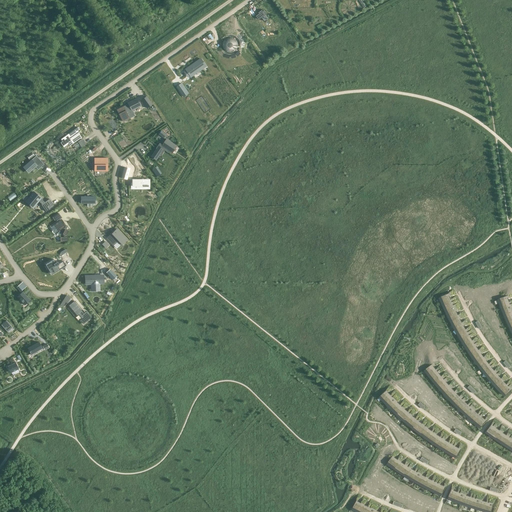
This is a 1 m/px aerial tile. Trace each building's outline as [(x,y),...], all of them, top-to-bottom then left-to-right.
[(268,19),(265,15),(267,14),(264,11),(263,11),(262,10),(259,13),(259,14),(256,16),(259,20),(262,17),(265,21),(268,19)] [(203,40),(206,45),(213,41),(209,36),(203,40)] [(223,45),(223,46),(223,47),(223,48),(224,49),(224,50),(225,50),(225,51),(226,51),(226,52),(227,52),(228,52),(229,53),(230,53),(231,53),(232,53),(233,52),(234,52),(235,51),(236,51),(236,50),(237,50),(237,49),(237,48),(238,48),(238,47),(238,46),(238,45),(238,44),(238,43),(237,42),(237,41),(236,40),(235,39),(234,39),(234,38),(233,38),(232,38),(231,38),(230,38),(229,38),(228,38),(227,38),(226,39),(225,39),(225,40),(224,40),(224,41),(224,42),(223,42),(223,43),(223,44),(223,45)] [(186,69),(191,77),(206,66),(201,59),(186,69)] [(182,83),(177,87),(184,97),(189,93),(182,83)] [(146,97),(141,100),(147,109),(153,105),(146,97)] [(125,105),(117,110),(123,121),(134,116),(131,109),(140,104),(137,98),(128,103),(128,105),(126,106),(125,105)] [(60,143),(63,147),(68,144),(70,146),(82,137),(79,134),(80,134),(78,131),(80,130),(78,127),(61,139),(62,140),(61,141),(61,142),(60,143)] [(151,156),(156,159),(164,147),(173,153),(177,146),(167,140),(163,145),(160,144),(151,156)] [(36,156),(25,166),(30,171),(35,167),(38,170),(44,164),(36,156)] [(107,158),(95,158),(95,171),(107,171),(107,158)] [(130,169),(124,167),(121,177),(127,179),(130,169)] [(5,176),(2,178),(9,186),(11,184),(5,176)] [(149,180),(132,180),(132,186),(136,186),(136,188),(145,188),(145,187),(149,187),(149,180)] [(34,192),(28,199),(35,205),(38,201),(42,204),(41,205),(46,212),(54,206),(49,199),(45,202),(40,199),(41,198),(34,192)] [(60,220),(54,225),(55,224),(59,231),(58,231),(59,231),(60,231),(62,234),(64,237),(61,237),(61,238),(62,241),(61,241),(61,242),(68,241),(68,237),(66,237),(66,236),(68,231),(65,229),(64,228),(65,227),(60,220)] [(112,234),(107,238),(113,245),(117,242),(121,245),(127,240),(117,229),(114,232),(112,234)] [(53,259),(45,264),(51,274),(66,266),(63,261),(58,264),(57,261),(55,262),(53,259)] [(113,280),(117,277),(110,269),(106,272),(113,280)] [(86,284),(91,284),(91,287),(99,287),(99,283),(104,283),(103,275),(85,276),(86,284)] [(22,292),(17,297),(25,305),(30,300),(22,292)] [(448,293),(440,297),(441,298),(441,300),(442,302),(443,303),(444,305),(444,307),(445,308),(446,310),(447,311),(447,313),(455,309),(454,308),(454,306),(453,305),(452,303),(452,301),(451,300),(450,298),(449,297),(449,295),(448,293)] [(68,295),(60,304),(62,306),(66,301),(68,303),(72,298),(68,295)] [(507,296),(499,298),(499,300),(500,302),(501,303),(501,305),(502,307),(502,308),(503,310),(504,312),(511,308),(511,307),(511,305),(510,304),(509,302),(509,300),(508,299),(507,297),(507,296)] [(74,301),(69,306),(77,316),(80,314),(83,318),(80,320),(83,324),(91,318),(88,313),(85,315),(74,301)] [(455,309),(447,313),(448,315),(449,317),(450,319),(451,321),(459,317),(458,315),(457,313),(456,311),(455,309)] [(459,317),(451,321),(452,323),(453,325),(454,327),(455,328),(463,324),(462,322),(461,321),(460,319),(459,317)] [(6,321),(1,325),(7,332),(12,328),(6,321)] [(463,324),(455,328),(456,330),(457,332),(458,333),(459,335),(460,336),(461,338),(461,339),(462,341),(470,336),(469,335),(468,333),(467,332),(466,330),(465,329),(465,327),(464,326),(463,324)] [(470,336),(462,341),(463,342),(464,344),(465,345),(466,346),(467,348),(468,349),(475,345),(474,343),(473,342),(472,340),(472,339),(471,337),(470,336)] [(39,342),(28,348),(31,354),(42,348),(39,342)] [(475,345),(468,349),(469,351),(470,353),(472,355),(473,357),(480,352),(479,350),(478,348),(476,346),(475,345)] [(480,352),(473,357),(474,358),(475,360),(477,362),(478,364),(485,359),(484,357),(482,355),(481,353),(480,352)] [(485,359),(478,364),(479,365),(480,366),(481,368),(482,369),(483,371),(484,372),(491,367),(490,365),(489,364),(488,363),(487,361),(486,360),(485,359)] [(8,367),(11,373),(18,369),(15,363),(8,367)] [(432,364),(425,369),(426,371),(427,372),(428,373),(429,375),(430,376),(431,378),(438,372),(437,371),(436,370),(435,368),(434,367),(433,365),(432,364)] [(491,367),(484,372),(485,373),(487,375),(488,376),(489,377),(490,379),(491,380),(498,374),(497,373),(496,372),(494,371),(493,369),(492,368),(491,367)] [(438,372),(431,378),(432,379),(434,380),(435,382),(436,383),(437,384),(438,386),(445,380),(444,379),(442,378),(441,376),(440,375),(439,374),(438,372)] [(498,374),(491,380),(492,381),(493,383),(495,384),(496,385),(502,380),(501,378),(500,377),(499,376),(498,374)] [(445,380),(438,386),(439,387),(441,389),(442,391),(444,392),(450,387),(449,385),(447,383),(446,382),(445,380)] [(502,380),(496,385),(497,387),(498,388),(499,389),(500,391),(502,392),(503,393),(504,394),(505,396),(511,390),(510,388),(509,387),(508,386),(507,385),(506,383),(504,382),(503,381),(502,380)] [(450,387),(444,392),(445,394),(447,396),(448,397),(450,399),(456,393),(455,391),(453,390),(452,388),(450,387)] [(386,390),(380,396),(381,397),(382,399),(383,400),(385,401),(386,403),(387,404),(388,405),(390,406),(396,400),(394,399),(393,398),(392,396),(391,395),(390,394),(388,393),(387,391),(386,390)] [(456,393),(450,399),(451,400),(452,401),(453,403),(455,404),(456,405),(457,406),(463,400),(462,399),(461,398),(460,396),(458,395),(457,394),(456,393)] [(396,400),(390,406),(391,408),(392,409),(393,410),(395,411),(396,412),(397,414),(403,407),(402,406),(401,405),(399,404),(398,403),(397,401),(396,400)] [(463,400),(457,406),(458,407),(460,409),(461,410),(462,411),(463,412),(465,413),(466,415),(467,416),(473,409),(472,408),(471,407),(469,406),(468,405),(467,404),(466,402),(464,401),(463,400)] [(403,407),(397,414),(398,415),(400,416),(401,417),(402,418),(404,419),(405,421),(411,414),(409,413),(408,412),(407,411),(405,409),(404,408),(403,407)] [(473,409),(467,416),(469,417),(470,418),(471,419),(473,420),(474,421),(475,423),(481,416),(480,415),(478,414),(477,413),(476,411),(474,410),(473,409)] [(411,414),(405,421),(406,422),(408,423),(409,424),(410,425),(412,426),(413,427),(418,421),(417,419),(416,418),(414,417),(413,416),(412,415),(411,414)] [(481,416),(475,423),(477,424),(478,425),(479,426),(481,427),(486,420),(485,419),(484,418),(482,417),(481,416)] [(418,421),(413,427),(414,428),(416,429),(417,431),(418,432),(420,433),(421,434),(426,427),(425,426),(424,425),(422,424),(421,423),(420,422),(418,421)] [(491,424),(486,431),(488,432),(489,434),(491,435),(493,436),(494,437),(496,438),(501,431),(499,430),(498,429),(496,428),(495,427),(493,425),(491,424)] [(426,427),(421,434),(423,435),(424,436),(425,437),(427,438),(428,439),(430,440),(435,433),(433,432),(432,431),(431,430),(429,429),(428,428),(426,427)] [(501,431),(496,438),(498,440),(500,441),(501,442),(503,443),(505,444),(506,445),(511,438),(509,437),(508,436),(506,435),(504,434),(503,432),(501,431)] [(435,433),(430,440),(431,441),(433,442),(434,443),(435,444),(437,445),(438,446),(443,439),(442,438),(440,437),(439,436),(437,435),(436,434),(435,433)] [(443,439),(438,446),(440,447),(441,448),(443,449),(444,450),(446,450),(447,451),(452,444),(450,443),(449,442),(447,441),(446,440),(445,439),(443,439)] [(452,444),(447,451),(449,452),(450,453),(452,454),(453,455),(455,456),(456,457),(461,449),(459,448),(458,447),(456,447),(455,446),(453,445),(452,444)] [(392,456),(387,463),(389,464),(391,465),(393,467),(395,468),(399,461),(398,459),(396,458),(394,457),(392,456)] [(399,461),(395,468),(396,469),(398,470),(400,471),(401,472),(403,473),(405,475),(409,467),(408,466),(406,465),(404,464),(403,463),(401,462),(399,461)] [(409,467),(405,475),(406,475),(408,476),(409,477),(411,478),(412,479),(414,480),(415,481),(417,482),(421,474),(420,473),(418,472),(417,472),(415,471),(414,470),(412,469),(411,468),(409,467)] [(421,474),(417,482),(418,483),(420,483),(421,484),(423,485),(427,477),(426,477),(424,476),(423,475),(421,474)] [(427,477),(423,485),(425,486),(427,487),(429,488),(431,489),(433,490),(435,491),(439,484),(437,483),(435,482),(433,481),(431,480),(429,479),(427,477)] [(439,484),(435,491),(437,492),(439,493),(440,494),(442,495),(445,487),(444,486),(442,485),(441,484),(439,484)] [(451,489),(448,497),(449,498),(451,499),(453,499),(454,500),(456,501),(458,501),(459,502),(461,502),(464,494),(462,494),(461,493),(459,492),(458,492),(456,491),(454,491),(453,490),(451,489)] [(464,494),(461,502),(463,503),(464,504),(466,504),(468,505),(469,505),(471,506),(473,507),(474,507),(476,508),(478,508),(480,500),(479,499),(477,499),(475,498),(474,498),(472,497),(470,497),(469,496),(467,495),(466,495),(464,494)] [(356,500),(352,508),(354,509),(355,510),(357,511),(359,511),(362,504),(361,503),(359,502),(358,501),(356,500)] [(480,500),(478,508),(479,509),(481,509),(483,510),(484,510),(486,511),(488,511),(489,511),(491,511),(493,504),(492,503),(490,503),(488,502),(487,502),(485,501),(483,501),(482,500),(480,500)]
